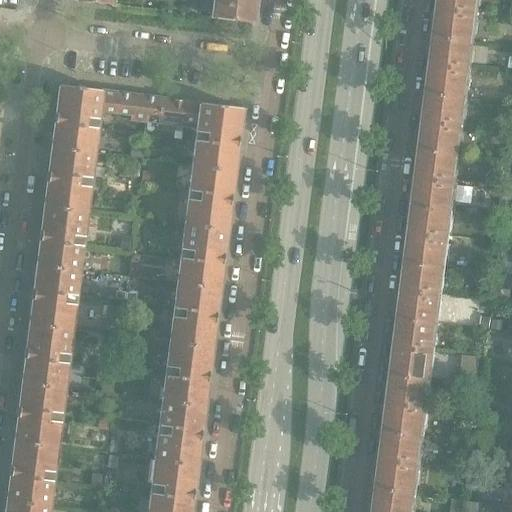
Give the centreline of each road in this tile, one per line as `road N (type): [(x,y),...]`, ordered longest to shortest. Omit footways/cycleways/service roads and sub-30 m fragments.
road 1 (residential): [(352,511),(417,0)]
road 2 (primary): [(322,0),(262,511)]
road 3 (primary): [(306,511),(362,0)]
road 4 (residential): [(271,65),(212,511)]
road 5 (residential): [(0,338),(39,35)]
road 6 (residential): [(271,65),(39,35)]
